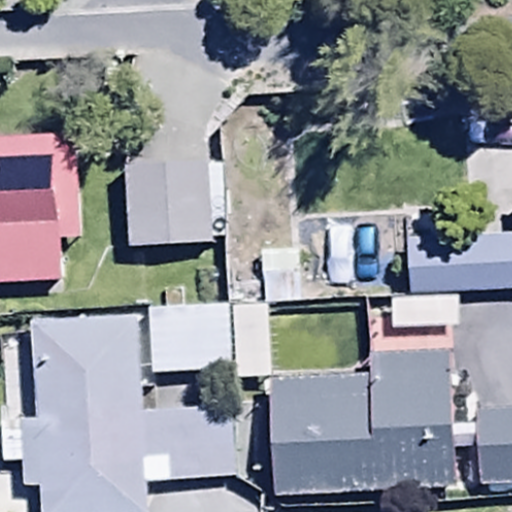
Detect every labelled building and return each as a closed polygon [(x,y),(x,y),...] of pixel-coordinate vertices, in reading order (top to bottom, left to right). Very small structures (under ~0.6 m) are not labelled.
[(77,151),(0,153),(0,294),(65,293),(64,251),(80,251),(77,151)] [(224,176),(129,179),(130,257),(214,255),(214,234),(225,234),(224,176)] [(511,246),(410,250),(412,307),(511,301),(511,246)] [(299,262),(265,262),(266,316),(299,316),(299,262)] [(455,308),(388,310),(389,339),(456,337),(455,308)] [(230,316),(150,317),(151,384),(231,383),(230,316)] [(271,318),(236,319),(237,389),(272,388),(271,318)] [(140,330),(32,331),(35,434),(4,434),(5,476),(25,476),(26,501),(44,501),(44,511),(146,511),(146,493),(234,492),(233,420),(190,421),(190,391),(152,392),(153,424),(142,425),(140,330)] [(273,392),(278,505),(455,503),(453,343),(374,344),(375,391),(273,392)] [(511,422),(481,424),(483,497),(511,496),(511,422)]
